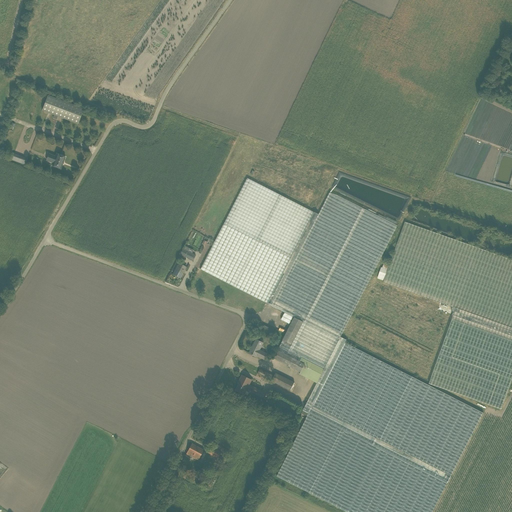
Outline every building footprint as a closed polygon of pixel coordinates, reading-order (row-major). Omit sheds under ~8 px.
[(8,52),(18,0),(0,0),(0,53),(3,54),(4,52),(8,52)] [(78,124),(79,120),(83,109),(48,96),(42,110),(78,124)] [(52,155),(49,162),(53,163),(52,166),(61,169),(65,157),(57,154),(56,156),(52,155)] [(317,383),(303,410),(306,412),(304,415),(307,416),(277,476),(347,511),(432,511),(483,413),(345,343),(347,340),(341,337),(397,226),(330,193),(319,214),(314,212),(247,178),(224,224),(201,269),(285,312),(281,320),(289,324),(293,317),(294,317),(283,340),(274,358),(301,372),(300,374),(317,383)] [(429,384),(502,409),(511,379),(511,259),(477,247),(405,222),(383,282),(452,307),(451,311),(454,312),(429,384)] [(183,249),(180,255),(192,261),(195,255),(183,249)] [(180,278),(183,272),(186,267),(179,263),(173,274),(180,278)] [(264,359),(266,355),(267,354),(260,350),(263,343),(257,340),(253,348),(252,347),(249,353),(256,357),(257,356),(264,359)] [(291,390),(293,391),(297,384),(276,373),(274,376),(260,369),(257,374),(291,390)] [(244,394),(247,388),(256,393),(258,389),(249,385),(252,380),(242,375),(238,383),(239,383),(236,390),(244,394)] [(203,450),(192,444),(186,454),(190,456),(198,460),(203,450)] [(211,447),(207,454),(214,457),(217,459),(221,452),(211,447)]
